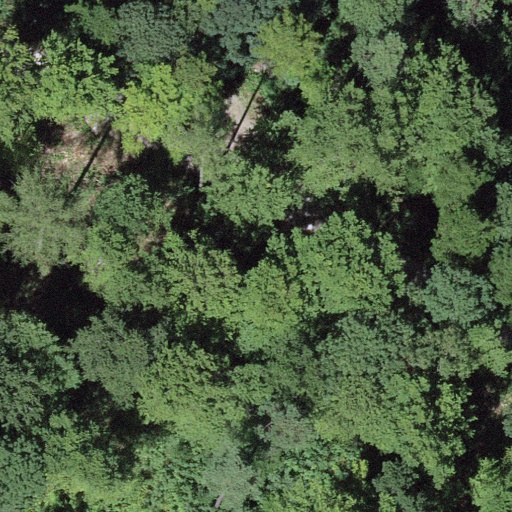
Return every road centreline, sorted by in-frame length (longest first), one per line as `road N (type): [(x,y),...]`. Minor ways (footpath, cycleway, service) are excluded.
road 1 (track): [(511,335),(256,182),(59,79),(0,61)]
road 2 (track): [(256,182),(137,0)]
